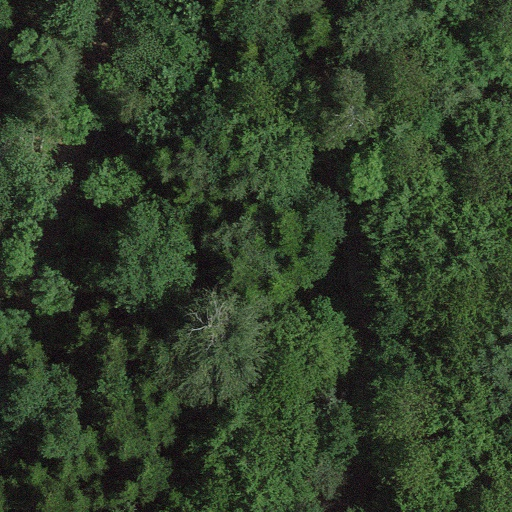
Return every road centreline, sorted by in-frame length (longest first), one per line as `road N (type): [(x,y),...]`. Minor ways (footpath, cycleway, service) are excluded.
road 1 (track): [(368,511),(386,353),(327,100),(337,0)]
road 2 (track): [(101,0),(0,335)]
